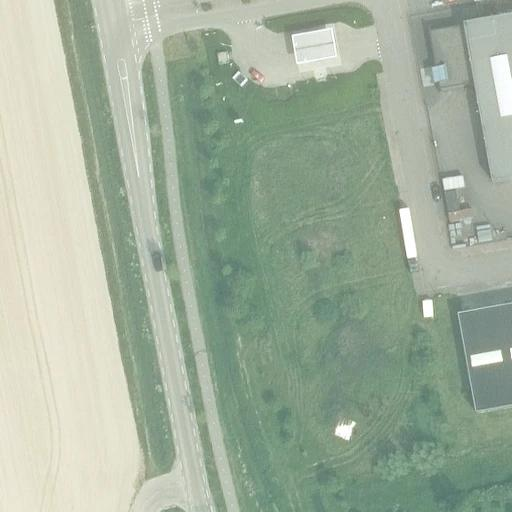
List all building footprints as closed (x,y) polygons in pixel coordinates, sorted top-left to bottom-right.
[(511,15),(464,24),(464,26),(430,32),(429,29),(428,29),(435,68),(431,69),(434,84),(438,83),(440,94),(441,94),(440,91),(474,85),(492,183),(511,179),(511,15)] [(332,34),(294,41),(298,67),(336,61),(332,34)] [(217,54),(219,65),(228,64),(227,53),(217,54)] [(449,177),(469,173),(467,163),(447,167),(449,177)] [(457,207),(477,207),(477,199),(456,200),(457,207)] [(497,217),(511,217),(511,201),(496,202),(497,217)] [(461,286),(463,302),(511,293),(511,287),(510,278),(461,286)] [(511,407),(511,305),(458,315),(476,414),(511,407)]
